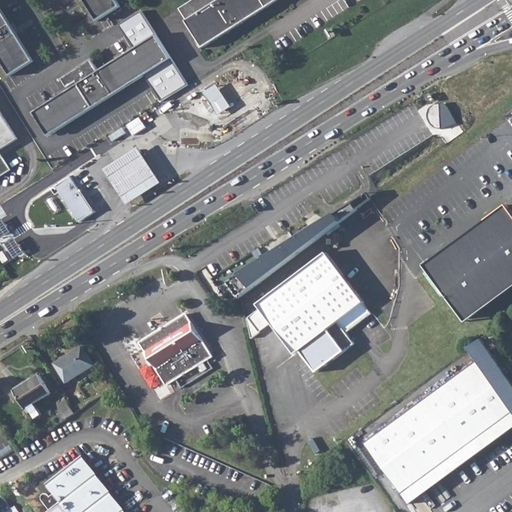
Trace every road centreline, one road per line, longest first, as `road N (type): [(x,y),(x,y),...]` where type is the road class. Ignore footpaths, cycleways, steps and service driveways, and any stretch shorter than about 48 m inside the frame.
road 1 (primary): [(464,9),(0,311)]
road 2 (primary): [(0,334),(435,64)]
road 3 (unknown): [(288,498),(157,450)]
road 4 (unknown): [(0,197),(29,172),(33,149),(14,96),(0,83)]
